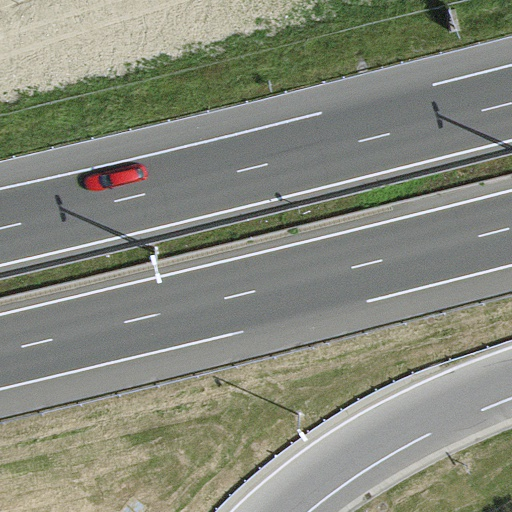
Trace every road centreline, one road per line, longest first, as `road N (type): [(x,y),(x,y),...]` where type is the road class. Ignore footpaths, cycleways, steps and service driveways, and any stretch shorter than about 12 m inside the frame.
road 1 (motorway): [(0,354),(511,230)]
road 2 (motorway): [(511,101),(0,225)]
road 3 (motorway): [(276,511),(374,440),(511,377)]
